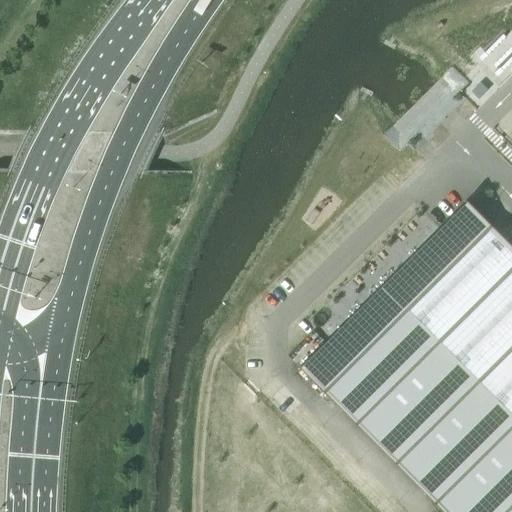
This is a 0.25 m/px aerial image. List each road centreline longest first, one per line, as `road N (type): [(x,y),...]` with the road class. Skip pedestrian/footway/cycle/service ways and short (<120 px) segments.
road 1 (secondary): [(44,348),(121,148),(206,0)]
road 2 (secondary): [(150,0),(44,166),(0,296)]
road 3 (primary): [(30,511),(44,348)]
